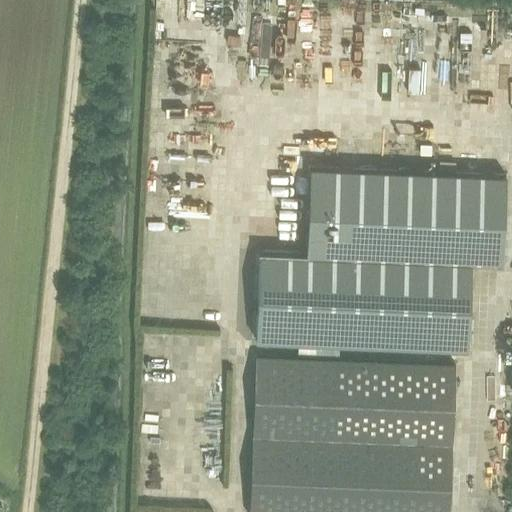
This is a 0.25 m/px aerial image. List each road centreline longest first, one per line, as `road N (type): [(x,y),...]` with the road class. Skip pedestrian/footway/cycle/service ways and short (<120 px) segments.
road 1 (unknown): [(511,161),(497,138),(460,125),(288,133),(263,143),(240,177),(223,256),(242,367),(232,511)]
road 2 (track): [(28,511),(79,0)]
road 3 (unknown): [(468,511),(478,335),(511,271)]
